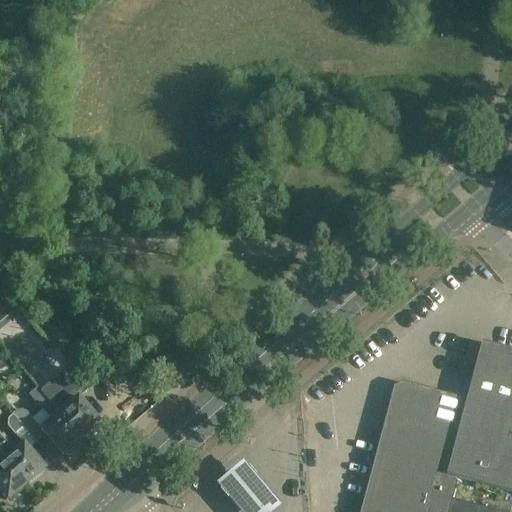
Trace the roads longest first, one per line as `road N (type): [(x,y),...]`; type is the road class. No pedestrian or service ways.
road 1 (secondary): [(511,132),(103,493)]
road 2 (secondary): [(115,506),(472,207)]
